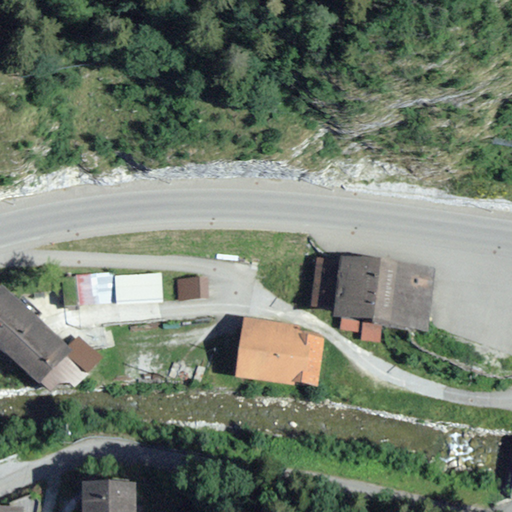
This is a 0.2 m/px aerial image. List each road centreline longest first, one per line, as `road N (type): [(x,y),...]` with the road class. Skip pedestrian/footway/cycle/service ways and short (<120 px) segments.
road 1 (secondary): [(0,231),(97,212),(268,204),(511,236)]
road 2 (residential): [(482,511),(116,449),(73,450),(0,480)]
road 3 (residential): [(254,286),(370,366),(474,403),(511,403)]
road 4 (residential): [(0,249),(204,268),(254,286)]
road 5 (residential): [(74,330),(110,316),(222,316),(254,286)]
